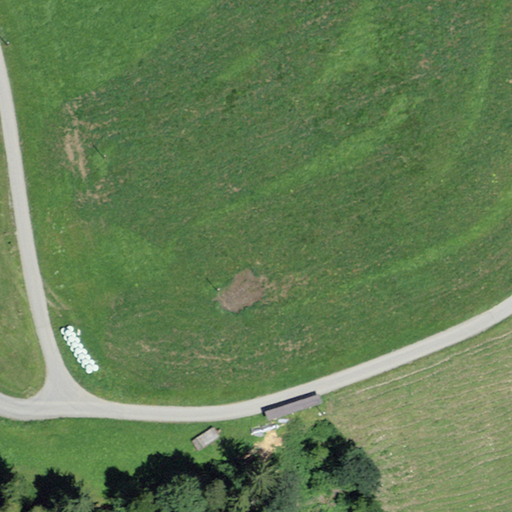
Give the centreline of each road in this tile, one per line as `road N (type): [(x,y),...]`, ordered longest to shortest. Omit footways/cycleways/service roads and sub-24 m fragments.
road 1 (unclassified): [(64,399),(113,410),(230,412),(411,352),(511,303)]
road 2 (unclassified): [(0,69),(35,291),(64,399)]
